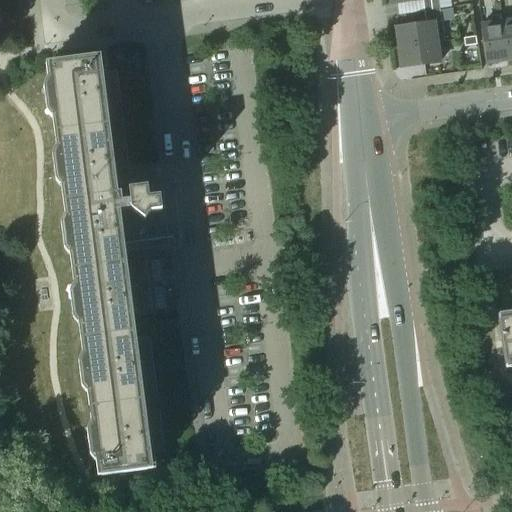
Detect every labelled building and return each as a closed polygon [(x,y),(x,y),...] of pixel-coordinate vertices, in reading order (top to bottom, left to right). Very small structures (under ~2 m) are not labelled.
[(390,0),(391,4),(422,0),(423,12),(431,11),(429,0),(390,0)] [(433,23),(431,11),(423,12),(425,24),(395,28),(398,48),(436,43),(433,23)] [(511,60),(511,20),(501,23),(506,61),(511,60)] [(506,61),(501,23),(481,25),(486,64),(506,61)] [(475,37),(463,39),(464,47),(476,45),(475,37)] [(439,63),(436,43),(398,48),(400,68),(439,63)] [(93,58),(47,64),(99,477),(145,471),(143,456),(163,453),(141,276),(147,275),(139,212),(152,222),(158,214),(169,212),(168,199),(156,201),(154,188),(136,191),(138,205),(125,206),(124,197),(121,198),(119,180),(129,179),(115,72),(95,75),(93,58)] [(511,318),(496,321),(502,366),(511,365),(511,318)]
